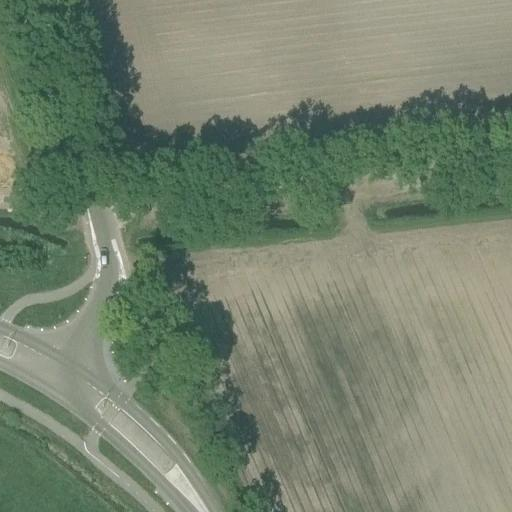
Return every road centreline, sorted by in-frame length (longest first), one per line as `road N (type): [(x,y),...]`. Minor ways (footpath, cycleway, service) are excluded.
road 1 (track): [(96,213),(511,167)]
road 2 (unclassified): [(69,365),(110,262),(32,0)]
road 3 (secondary): [(205,511),(163,440),(69,365)]
road 4 (secondary): [(54,393),(199,511)]
